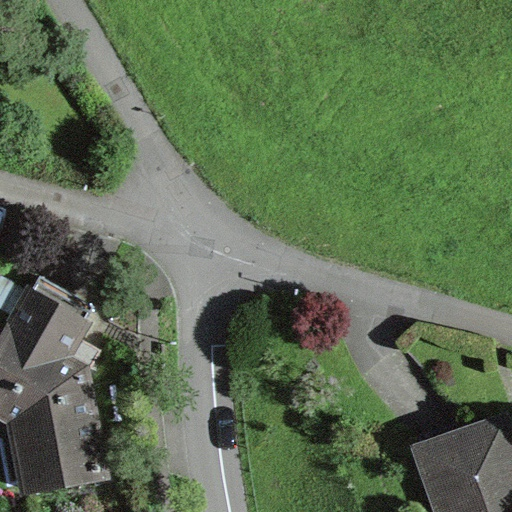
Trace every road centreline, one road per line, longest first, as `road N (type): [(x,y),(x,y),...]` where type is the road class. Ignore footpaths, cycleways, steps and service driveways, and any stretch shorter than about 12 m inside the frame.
road 1 (residential): [(187,227),(511,325)]
road 2 (residential): [(209,511),(201,490),(187,227)]
road 3 (residential): [(68,0),(187,227)]
road 4 (residential): [(187,227),(0,169)]
